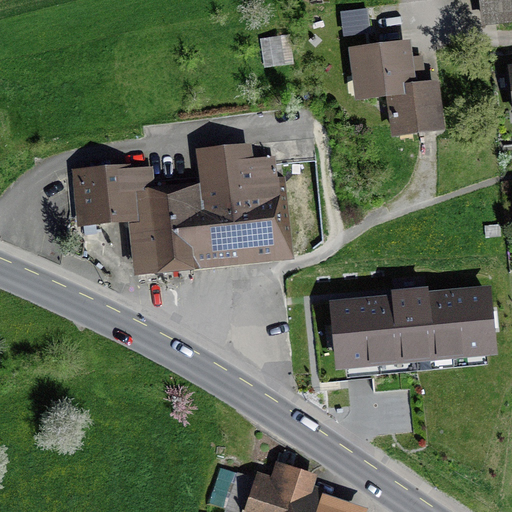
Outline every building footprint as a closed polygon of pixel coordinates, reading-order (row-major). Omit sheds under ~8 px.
[(511,0),(484,0),(486,23),(511,20),(511,0)] [(362,96),(391,91),(410,88),(405,48),(357,54),(362,96)] [(435,85),(410,88),(391,91),(395,135),(441,129),(435,85)] [(148,169),(83,175),(88,221),(132,218),(137,269),(192,264),(191,257),(288,246),(281,182),(273,181),(272,161),(316,157),(314,138),(254,143),(256,162),(250,163),(248,149),(225,151),(224,160),(203,162),(206,189),(151,195),(148,169)] [(377,303),(336,307),(342,366),(491,352),(485,292),(444,296),(445,306),(378,312),(377,303)] [(363,511),(316,498),(321,479),(261,462),(246,511),(363,511)]
